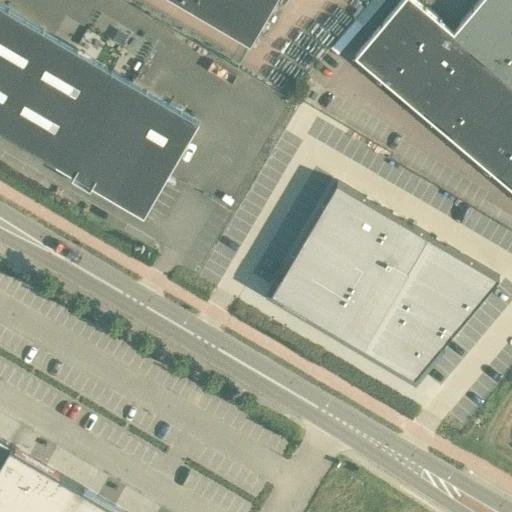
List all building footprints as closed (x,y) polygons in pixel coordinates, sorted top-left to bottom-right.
[(177,0),(250,43),(275,0),(177,0)] [(511,186),(511,0),(477,0),(453,29),(418,0),(399,0),(354,53),(511,186)] [(112,69),(0,3),(0,131),(143,216),(199,122),(112,69)] [(441,345),(441,344),(444,341),(443,341),(499,275),(337,179),(281,274),(281,273),(279,277),(271,290),(415,375),(441,344),(441,345)] [(0,511),(128,511),(11,443),(0,436),(0,511)]
